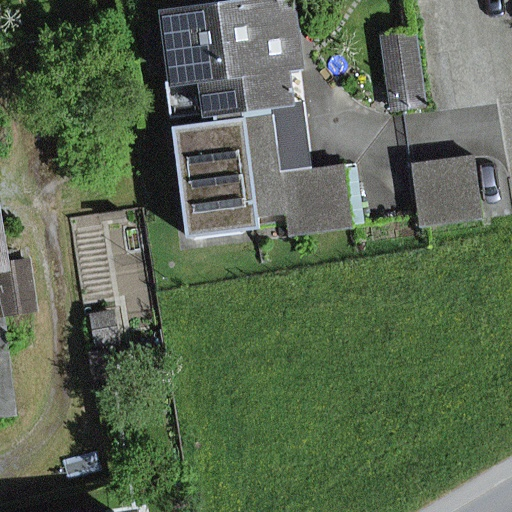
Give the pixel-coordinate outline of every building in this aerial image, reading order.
[(292,2),(162,17),(171,90),(202,87),(206,120),(292,110),(288,78),(301,77),(292,2)] [(427,94),(422,26),(388,29),(393,96),(427,94)] [(7,91),(0,91),(0,265),(9,264),(30,261),(7,91)] [(272,122),(172,133),(184,239),(257,231),(255,217),(289,214),(292,239),(353,232),(347,175),(279,182),(272,122)] [(475,165),(413,171),(420,231),(481,225),(475,165)] [(9,264),(0,265),(0,408),(27,405),(9,264)]
